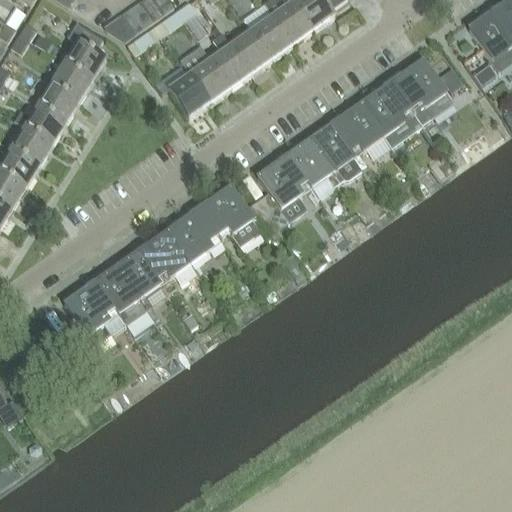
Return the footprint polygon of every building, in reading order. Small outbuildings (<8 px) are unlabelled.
[(15,0),(30,9),(35,0),(15,0)] [(50,0),(68,11),(75,0),(50,0)] [(153,25),(163,18),(150,0),(146,0),(140,5),(153,25)] [(150,0),(163,18),(173,11),(165,0),(150,0)] [(199,0),(197,2),(203,11),(218,0),(199,0)] [(312,35),(292,6),(287,0),(275,0),(263,9),(272,21),(292,50),(312,35)] [(301,0),(292,6),(312,35),(334,20),(319,0),(301,0)] [(330,13),(347,1),(346,0),(329,0),(323,4),(330,13)] [(197,2),(176,17),(182,26),(203,11),(197,2)] [(511,2),(500,11),(511,28),(511,2)] [(143,32),(153,25),(140,5),(130,12),(143,32)] [(511,28),(500,11),(468,33),(499,77),(511,67),(511,28)] [(133,39),(143,32),(130,12),(120,19),(133,39)] [(162,40),(182,26),(176,17),(155,31),(162,40)] [(124,46),(133,39),(120,19),(103,31),(106,35),(124,46)] [(271,64),(292,50),(272,21),(251,36),(271,64)] [(0,42),(7,46),(15,34),(5,27),(0,34),(0,42)] [(36,34),(30,30),(26,28),(18,40),(28,46),(36,34)] [(92,86),(106,64),(95,57),(103,45),(76,28),(67,42),(76,48),(64,68),(92,86)] [(132,61),(162,40),(155,31),(126,52),(132,61)] [(251,79),(271,64),(251,36),(230,50),(251,79)] [(251,79),(230,50),(222,38),(212,45),(221,57),(210,65),(230,93),(251,79)] [(20,59),(28,46),(18,40),(10,53),(20,59)] [(209,108),(230,93),(210,65),(189,79),(209,108)] [(414,121),(445,99),(437,87),(422,66),(391,88),(414,121)] [(79,107),(92,86),(64,68),(50,89),(79,107)] [(0,87),(2,89),(9,77),(0,71),(0,87)] [(445,99),(461,87),(453,75),(437,87),(445,99)] [(188,123),(209,108),(189,79),(168,94),(188,123)] [(421,131),(414,121),(391,88),(360,109),(383,143),(390,152),(421,131)] [(65,129),(79,107),(50,89),(37,111),(65,129)] [(352,164),(383,143),(360,109),(329,131),(352,164)] [(19,115),(13,125),(52,150),(65,129),(37,111),(30,122),(19,115)] [(39,171),(52,150),(13,125),(12,127),(23,134),(11,153),(39,171)] [(352,165),(352,164),(329,131),(308,146),(338,189),(344,185),(349,185),(360,176),(352,165)] [(308,146),(288,160),(311,193),(326,182),(333,192),(338,189),(308,146)] [(0,176),(26,192),(39,171),(11,153),(0,170),(0,176)] [(280,215),(311,193),(288,160),(256,182),(268,198),(256,206),(277,236),(288,227),(280,215)] [(0,205),(13,214),(26,192),(0,176),(0,205)] [(277,236),(256,206),(245,214),(229,192),(198,214),(221,247),(230,241),(239,254),(261,239),(265,244),(277,236)] [(0,233),(13,214),(0,205),(0,233)] [(190,269),(221,247),(198,214),(167,236),(190,269)] [(159,291),(190,269),(167,236),(136,258),(159,291)] [(144,302),(159,291),(136,258),(116,272),(145,315),(151,311),(144,302)] [(125,329),(145,315),(116,272),(95,287),(118,320),(125,329)] [(103,331),(118,320),(95,287),(64,309),(94,352),(109,340),(103,331)]
